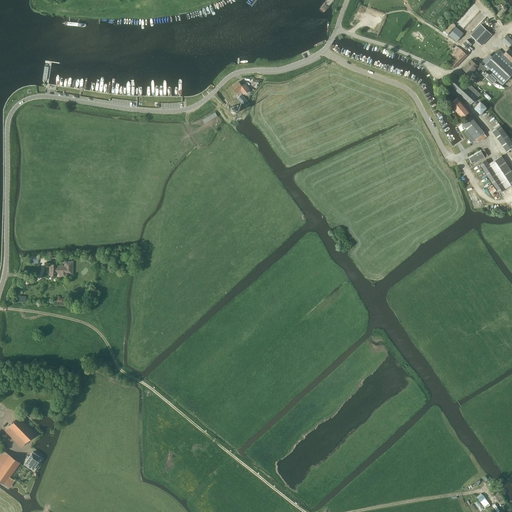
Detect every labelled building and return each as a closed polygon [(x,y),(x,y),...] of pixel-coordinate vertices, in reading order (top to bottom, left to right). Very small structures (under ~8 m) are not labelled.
[(496,15),(500,18),(507,8),(504,5),(496,15)] [(481,23),(470,33),(476,39),(482,33),(486,28),(481,23)] [(450,35),(457,27),(453,24),(446,32),(449,35),(450,35)] [(474,28),(471,25),(470,26),(468,24),(465,29),(470,33),(474,28)] [(464,34),(457,27),(450,35),(457,42),(464,34)] [(482,33),(476,39),(482,46),(492,35),(486,28),(482,33)] [(511,44),(511,40),(507,35),(502,40),(509,47),(511,44)] [(461,45),(466,50),(471,44),(467,40),(461,45)] [(467,55),(460,48),(457,52),(454,55),(457,58),(451,65),(455,68),(467,55)] [(486,69),(503,85),(507,80),(511,74),(511,50),(509,48),(503,55),(499,50),(484,66),(475,58),(473,61),(471,59),(463,69),(470,75),(475,70),(481,75),(486,69)] [(447,82),(471,104),(481,94),(469,83),(466,86),(454,75),(447,82)] [(245,83),(242,86),(239,82),(233,86),(237,93),(241,90),(244,94),(250,89),(245,83)] [(485,91),(483,93),(489,99),(491,97),(485,91)] [(248,104),(248,101),(242,95),(238,99),(245,107),(248,104)] [(469,111),(458,97),(449,104),(461,118),(469,111)] [(488,107),(481,100),(474,107),(481,114),(488,107)] [(230,108),(230,110),(231,111),(232,113),(233,113),(235,114),(236,113),(238,113),(239,111),(239,110),(239,108),(239,107),(238,106),(237,105),(235,105),(233,105),(232,106),(231,107),(230,108)] [(215,112),(202,120),(205,124),(217,116),(215,112)] [(467,130),(464,132),(472,141),(474,139),(475,140),(476,141),(481,138),(482,139),(487,135),(484,132),(471,116),(462,124),(467,130)] [(492,131),(507,151),(511,147),(511,140),(500,125),(492,131)] [(481,150),(469,157),(469,158),(465,160),(469,168),(474,165),(473,164),(485,157),(488,155),(484,149),(481,151),(481,150)] [(489,164),(487,160),(480,164),(499,193),(505,189),(511,184),(511,171),(501,155),(489,164)] [(67,274),(72,274),(72,262),(65,262),(65,266),(57,266),(57,264),(49,264),(49,275),(59,275),(59,277),(67,277),(67,274)] [(6,430),(21,446),(34,433),(19,417),(6,430)] [(3,452),(0,456),(0,479),(5,483),(19,463),(3,452)] [(33,469),(40,459),(38,457),(39,456),(33,452),(32,453),(31,453),(24,463),(33,469)] [(507,506),(498,493),(494,496),(500,505),(498,506),(501,510),(507,506)] [(487,511),(493,508),(489,503),(484,507),(487,511)]
